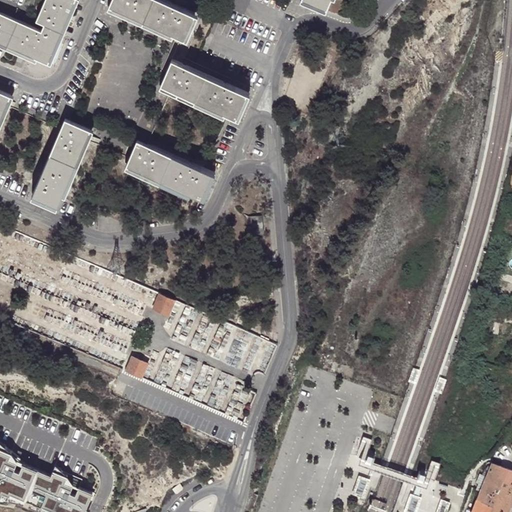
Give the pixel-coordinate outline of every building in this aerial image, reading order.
[(62,30),(74,0),(44,0),(37,19),(45,22),(62,30)] [(166,0),(111,0),(109,5),(142,19),(184,37),(195,12),(166,0)] [(59,36),(42,29),(9,15),(0,11),(0,40),(48,61),(59,36)] [(62,30),(45,22),(42,29),(59,36),(62,30)] [(161,83),(228,112),(236,116),(246,90),(172,58),(161,83)] [(0,88),(0,119),(7,103),(11,93),(0,88)] [(52,147),(36,185),(33,191),(59,202),(62,196),(74,168),(91,128),(66,117),(52,147)] [(201,195),(212,171),(204,167),(170,152),(138,138),(127,163),(165,179),(201,195)] [(261,216),(249,217),(248,216),(243,214),(240,214),(233,216),(230,218),(229,221),(227,227),(228,232),(231,236),(236,239),(242,240),(248,237),(251,233),(263,232),(261,216)] [(169,314),(175,300),(160,293),(154,308),(169,314)] [(230,323),(237,326),(239,321),(232,318),(230,323)] [(127,371),(142,377),(148,362),(133,356),(127,371)] [(413,368),(408,381),(416,384),(420,370),(413,368)] [(439,377),(435,390),(442,393),(447,379),(439,377)] [(0,440),(0,444),(14,450),(0,439),(0,440)] [(0,493),(43,511),(84,511),(93,491),(74,483),(77,476),(67,472),(55,467),(52,474),(18,460),(20,456),(14,450),(0,444),(0,493)] [(375,459),(368,456),(366,461),(365,463),(369,464),(372,466),(375,459)] [(507,511),(511,503),(511,468),(492,462),(487,475),(472,511),(507,511)] [(55,467),(67,472),(56,463),(55,467)] [(426,475),(420,473),(417,480),(421,481),(424,482),(426,477),(426,475)] [(472,511),(487,475),(483,473),(466,511),(472,511)] [(368,477),(360,474),(353,492),(359,494),(364,496),(371,478),(368,477)] [(182,486),(179,482),(171,488),(174,492),(182,486)] [(443,500),(441,499),(436,511),(447,511),(450,502),(448,502),(443,500)] [(414,511),(418,503),(410,500),(410,502),(407,510),(413,511),(414,511)]
